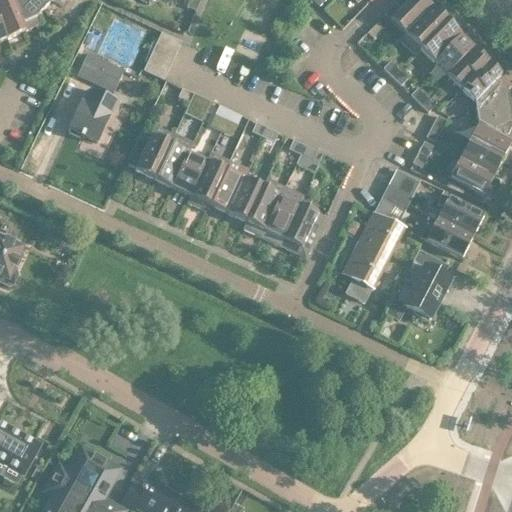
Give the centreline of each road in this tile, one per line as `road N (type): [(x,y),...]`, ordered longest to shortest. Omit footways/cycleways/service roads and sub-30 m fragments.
road 1 (residential): [(326,511),(0,323)]
road 2 (residential): [(0,176),(298,315)]
road 3 (residential): [(380,148),(183,57)]
road 4 (residential): [(380,148),(298,315)]
road 5 (residential): [(380,0),(349,27),(343,45),(386,99),(380,148)]
road 6 (residential): [(298,315),(454,387)]
road 7 (residential): [(454,387),(511,276)]
